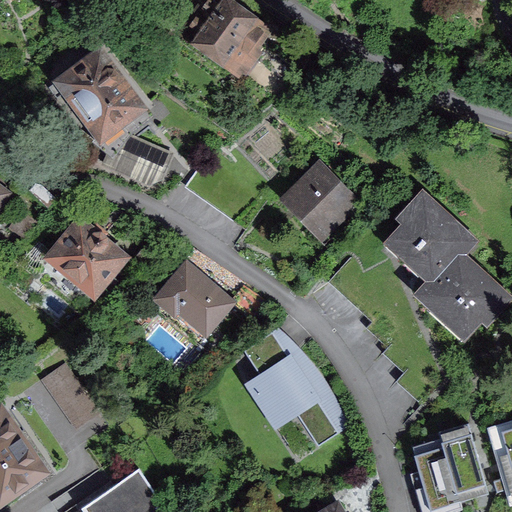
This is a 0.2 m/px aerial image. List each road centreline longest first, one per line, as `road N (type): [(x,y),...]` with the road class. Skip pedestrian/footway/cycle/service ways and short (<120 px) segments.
road 1 (residential): [(0,147),(147,206),(302,308),(329,336),(373,415),(396,511)]
road 2 (residential): [(279,0),(405,80),(511,123)]
